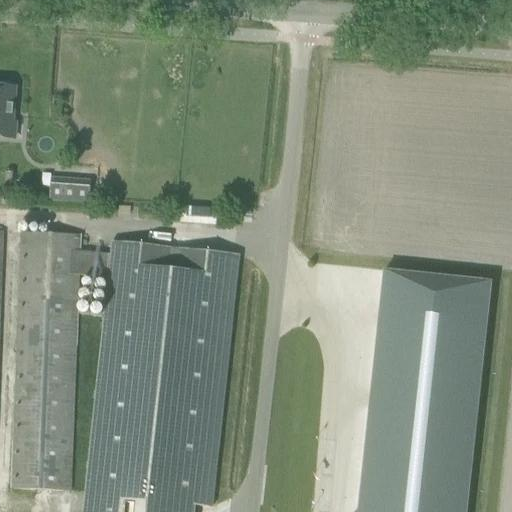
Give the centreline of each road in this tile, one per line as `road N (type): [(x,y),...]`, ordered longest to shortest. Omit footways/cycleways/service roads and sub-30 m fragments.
road 1 (unclassified): [(244,511),(304,13)]
road 2 (tertiary): [(511,28),(304,13)]
road 3 (tertiary): [(304,13),(133,0)]
